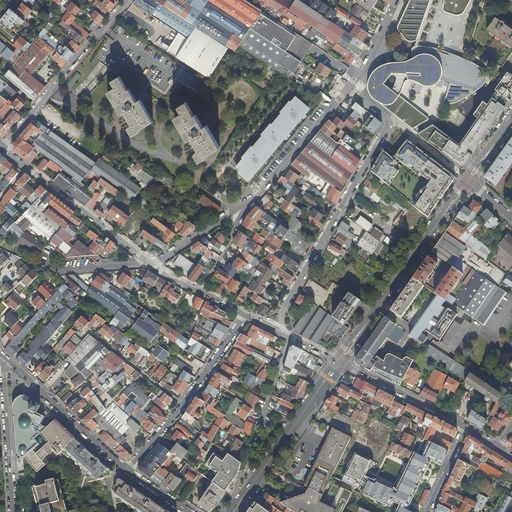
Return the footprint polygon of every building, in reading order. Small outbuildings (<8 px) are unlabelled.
[(102,5),(109,11),(112,7),(115,4),(110,0),(101,0),(104,3),(102,5)] [(188,38),(220,59),(229,47),(228,46),(228,47),(226,46),(230,39),(239,45),(250,28),(255,20),(260,12),(261,10),(245,0),(167,0),(168,0),(167,0),(136,0),(134,3),(176,30),(181,34),(188,38)] [(324,34),(328,28),(292,5),(285,0),(271,0),(275,2),(288,11),(298,18),(313,27),(324,34)] [(337,34),(342,38),(344,34),(335,28),(337,25),(308,6),(302,2),(299,0),(294,0),(292,5),(328,28),(332,31),(337,34)] [(337,25),(342,28),(346,22),(335,15),(337,12),(334,10),(319,0),(312,0),(308,6),(337,25)] [(356,0),(356,1),(357,2),(360,3),(370,10),(371,10),(377,0),(356,0)] [(429,0),(410,0),(398,26),(398,30),(406,41),(408,42),(412,42),(417,39),(429,0)] [(429,0),(417,39),(420,40),(433,0),(429,0)] [(443,0),(442,9),(442,10),(444,11),(457,15),(460,15),(462,14),(469,0),(443,0)] [(15,12),(24,20),(32,10),(23,2),(15,12)] [(80,9),(72,2),(66,9),(68,11),(74,16),(80,9)] [(288,11),(275,2),(272,7),(279,11),(285,15),(288,11)] [(105,13),(107,10),(99,3),(97,6),(105,13)] [(366,15),(370,10),(360,3),(359,5),(357,4),(351,12),(358,17),(362,12),(366,15)] [(334,10),(337,12),(357,25),(359,26),(361,23),(352,16),(350,19),(347,17),(349,14),(337,6),(334,10)] [(26,28),(29,24),(24,20),(15,12),(10,8),(0,20),(7,25),(11,28),(13,25),(12,24),(16,19),(26,28)] [(261,10),(260,12),(296,36),(297,33),(261,10)] [(74,16),(68,11),(61,19),(67,24),(82,37),(85,39),(89,34),(73,20),(76,17),(74,16)] [(103,17),(95,11),(90,17),(98,24),(103,17)] [(275,17),(281,22),(284,17),(285,15),(279,11),(275,17)] [(296,21),(298,18),(288,11),(285,15),(296,22),(296,21)] [(255,20),(306,53),(313,43),(305,38),(297,33),(296,36),(260,12),(255,20)] [(511,46),(511,28),(504,23),(505,21),(502,20),(501,21),(495,17),(487,29),(511,46)] [(310,30),(313,27),(298,18),(296,21),(304,26),(305,26),(310,30)] [(250,28),(301,61),(306,53),(255,20),(250,28)] [(48,23),(44,28),(47,30),(53,24),(50,21),(49,21),(48,23)] [(296,22),(293,25),(301,31),(304,26),(296,21),(296,22)] [(82,37),(67,24),(65,27),(71,33),(70,34),(69,36),(77,42),(82,37)] [(342,38),(350,43),(352,39),(349,36),(347,35),(347,34),(348,32),(342,28),(337,25),(335,28),(344,34),(342,38)] [(350,34),(362,41),(368,32),(359,26),(357,25),(350,34)] [(300,34),(306,37),(310,30),(305,26),(300,34)] [(317,44),(321,47),(323,43),(328,37),(324,34),(313,27),(310,30),(306,37),(309,39),(313,34),(320,39),(317,44)] [(239,45),(288,77),(292,71),(294,72),(301,61),(250,28),(239,45)] [(334,41),(342,46),(343,44),(338,40),(338,41),(329,35),(332,31),(328,28),(324,34),(328,37),(334,41)] [(351,52),(359,57),(363,51),(350,43),(342,38),(337,34),(332,31),(329,35),(338,41),(338,40),(343,44),(342,46),(351,52)] [(40,33),(38,35),(51,47),(54,50),(57,52),(67,60),(73,53),(66,46),(64,48),(65,49),(64,51),(60,48),(44,35),(40,32),(40,33)] [(350,43),(363,51),(367,45),(363,42),(362,41),(350,34),(348,32),(347,34),(347,35),(349,36),(352,39),(350,43)] [(169,52),(176,56),(188,38),(181,34),(169,52)] [(18,58),(13,64),(9,70),(38,94),(46,85),(43,83),(42,85),(31,75),(50,53),(51,54),(54,50),(51,47),(38,35),(30,44),(27,48),(24,51),(23,53),(18,58)] [(13,45),(18,49),(23,53),(24,51),(21,48),(24,45),(27,48),(30,44),(21,36),(13,45)] [(331,48),(334,44),(334,43),(333,42),(334,41),(328,37),(323,43),(331,48)] [(173,61),(185,68),(187,64),(192,67),(193,67),(209,77),(220,59),(188,38),(176,56),(173,61)] [(79,46),(72,39),(66,46),(73,53),(79,46)] [(235,51),(239,45),(230,39),(226,46),(228,47),(228,46),(229,47),(235,51)] [(370,95),(372,98),(376,101),(380,103),(383,104),(386,105),(387,105),(388,105),(389,105),(391,104),(393,103),(395,100),(399,95),(400,93),(402,90),(405,82),(405,81),(406,81),(408,80),(409,80),(411,80),(413,81),(416,81),(417,82),(419,83),(421,84),(423,85),(427,86),(429,86),(431,86),(433,85),(441,88),(444,81),(450,83),(444,103),(446,103),(448,104),(450,104),(452,104),(454,103),(457,102),(462,100),(472,94),(482,86),(484,85),(485,84),(485,82),(486,81),(487,80),(487,79),(487,77),(487,76),(487,75),(487,74),(486,73),(486,72),(486,71),(485,70),(484,69),(482,68),(480,66),(477,65),(473,62),(465,59),(461,57),(450,53),(443,50),(436,48),(429,47),(424,46),(421,46),(418,46),(420,40),(417,39),(414,46),(413,47),(412,48),(412,49),(412,52),(412,58),(410,59),(408,60),(405,60),(402,61),(399,62),(393,62),(389,62),(385,63),(382,64),(379,66),(377,67),(374,69),(372,72),(370,75),(369,77),(368,80),(367,83),(367,85),(367,89),(368,92),(370,95)] [(0,41),(0,53),(4,56),(13,64),(18,58),(23,53),(18,49),(14,54),(9,51),(10,50),(0,41)] [(333,48),(347,57),(351,52),(342,46),(334,41),(333,42),(334,43),(334,44),(335,45),(333,48)] [(323,43),(321,47),(329,52),(331,48),(323,43)] [(507,71),(511,74),(511,51),(501,67),(505,69),(507,71)] [(67,60),(57,52),(52,57),(53,58),(53,59),(55,61),(56,61),(59,63),(58,64),(61,67),(67,60)] [(352,63),(353,64),(357,60),(359,57),(351,52),(347,57),(345,60),(351,64),(352,63)] [(316,70),(326,77),(331,69),(321,63),(316,70)] [(269,66),(267,69),(276,76),(279,72),(269,66)] [(511,74),(507,71),(494,90),(496,91),(487,104),(482,101),(473,114),(477,118),(459,144),(433,125),(418,134),(462,168),(483,140),(511,97),(511,74)] [(69,88),(81,75),(77,72),(65,85),(69,88)] [(332,81),(336,84),(343,76),(338,74),(337,73),(332,81)] [(140,130),(153,122),(145,107),(140,100),(136,102),(128,88),(127,89),(119,76),(111,80),(114,87),(107,92),(120,115),(124,112),(132,126),(128,128),(133,136),(141,131),(140,130)] [(7,84),(4,87),(14,95),(16,92),(7,84)] [(383,104),(380,103),(412,129),(428,120),(428,119),(429,119),(428,118),(399,95),(395,100),(393,103),(391,104),(389,105),(388,105),(387,105),(386,105),(383,104)] [(6,102),(11,107),(13,109),(15,106),(19,110),(22,105),(22,106),(26,102),(18,96),(13,103),(8,99),(9,98),(7,97),(5,99),(7,101),(6,102)] [(306,108),(308,105),(305,103),(306,102),(303,99),(302,100),(296,96),(291,101),(289,104),(288,103),(283,109),(284,110),(281,113),(272,124),(270,126),(269,125),(263,131),(265,132),(262,135),(253,146),(251,149),(249,148),(244,154),(246,155),(243,158),(236,166),(240,169),(239,171),(243,174),(244,173),(248,176),(250,173),(253,170),(254,172),(257,168),(258,167),(260,168),(267,161),(265,159),(266,157),(269,154),(267,153),(270,151),(272,148),(273,149),(276,146),(278,144),(279,145),(286,138),(284,137),(285,135),(288,132),(286,130),(289,128),(291,125),(293,126),(295,124),(296,122),(298,123),(305,116),(303,114),(304,112),(307,109),(306,108)] [(0,109),(0,114),(3,117),(11,107),(6,102),(3,105),(0,109)] [(194,116),(186,102),(178,107),(182,114),(174,118),(187,139),(188,140),(191,138),(199,151),(195,154),(200,162),(208,157),(207,155),(220,147),(207,126),(204,128),(196,115),(194,116)] [(358,113),(363,108),(355,102),(351,107),(355,110),(351,115),(355,119),(356,119),(360,114),(358,113)] [(1,123),(0,124),(0,134),(4,135),(20,115),(14,109),(4,121),(7,123),(4,126),(1,123)] [(346,112),(340,119),(345,123),(351,128),(355,124),(358,127),(361,123),(356,119),(355,119),(351,115),(346,112)] [(371,114),(363,124),(373,132),(381,122),(371,114)] [(333,122),(337,126),(340,128),(341,129),(345,123),(340,119),(337,117),(333,122)] [(329,120),(325,125),(333,131),(337,126),(333,122),(329,120)] [(51,131),(37,121),(35,123),(36,123),(34,125),(48,135),(51,131)] [(132,201),(141,187),(99,158),(96,162),(94,161),(88,156),(84,161),(48,135),(34,125),(31,122),(28,126),(13,143),(13,148),(25,158),(32,150),(34,147),(51,160),(62,168),(81,182),(87,174),(88,175),(91,171),(97,175),(120,191),(120,192),(132,201)] [(325,125),(320,129),(330,136),(332,133),(336,136),(337,135),(336,134),(333,131),(325,125)] [(320,129),(291,165),(303,174),(308,177),(312,171),(328,183),(342,192),(360,160),(348,150),(337,142),(330,136),(320,129)] [(337,135),(336,136),(340,139),(341,138),(345,132),(344,131),(341,129),(339,132),(338,134),(337,135)] [(88,156),(51,131),(48,135),(84,161),(88,156)] [(352,143),(354,140),(349,135),(347,134),(343,140),(345,142),(347,141),(349,143),(352,143)] [(370,143),(372,139),(366,134),(363,137),(369,142),(370,143)] [(366,149),(368,146),(358,137),(356,140),(366,149)] [(511,139),(484,180),(497,189),(511,167),(511,139)] [(407,140),(392,158),(396,161),(398,159),(419,175),(420,173),(430,180),(425,187),(426,188),(423,191),(421,190),(420,191),(416,197),(418,198),(413,206),(427,217),(455,177),(440,166),(413,144),(407,140)] [(339,141),(337,142),(348,150),(349,149),(339,141)] [(32,150),(25,158),(30,162),(37,153),(32,150)] [(392,158),(383,150),(377,160),(371,171),(388,186),(402,167),(396,161),(392,158)] [(37,167),(41,171),(46,165),(50,161),(48,160),(47,160),(44,158),(37,167)] [(9,173),(11,171),(14,167),(6,160),(3,163),(3,172),(7,175),(9,173)] [(62,168),(51,160),(50,161),(46,165),(52,169),(53,168),(59,173),(60,171),(62,168)] [(145,189),(153,177),(143,170),(145,166),(138,161),(136,165),(131,163),(126,171),(141,182),(139,184),(145,189)] [(288,180),(293,183),(299,175),(290,169),(285,178),(288,180)] [(6,178),(10,182),(18,174),(13,170),(11,172),(11,171),(9,173),(10,173),(6,178)] [(95,193),(93,191),(88,188),(84,185),(82,187),(67,176),(66,178),(64,177),(65,175),(60,171),(59,173),(58,174),(55,177),(53,180),(86,206),(87,205),(95,193)] [(0,203),(0,217),(5,210),(3,209),(8,203),(13,198),(20,190),(26,183),(30,178),(25,174),(16,184),(12,190),(12,189),(0,203)] [(303,174),(296,185),(301,188),(301,189),(301,188),(303,185),(304,183),(305,182),(308,177),(303,174)] [(117,196),(120,192),(120,191),(97,175),(94,179),(95,179),(94,180),(99,183),(105,187),(105,188),(110,192),(111,191),(117,196)] [(367,179),(364,184),(374,192),(375,193),(379,189),(367,179)] [(93,191),(99,183),(94,180),(88,188),(93,191)] [(35,192),(26,183),(20,190),(29,198),(35,192)] [(342,192),(328,183),(322,193),(324,194),(326,195),(336,202),(342,192)] [(324,194),(322,193),(309,184),(308,186),(307,186),(308,188),(322,198),(324,194)] [(24,204),(29,209),(46,191),(40,186),(35,192),(29,198),(24,204)] [(289,195),(286,199),(289,202),(290,202),(299,190),(295,187),(292,191),(290,189),(288,189),(286,192),(286,194),(289,195)] [(8,238),(12,234),(18,238),(24,232),(22,231),(27,226),(67,258),(97,255),(96,254),(89,249),(74,237),(44,214),(42,212),(37,209),(51,194),(46,191),(29,209),(17,221),(3,236),(8,238)] [(96,193),(95,193),(87,205),(92,209),(97,203),(95,202),(99,197),(98,197),(100,194),(97,192),(96,193)] [(375,193),(374,192),(371,197),(377,202),(380,197),(375,193)] [(318,202),(306,193),(303,197),(316,205),(318,202)] [(74,212),(51,194),(37,209),(42,212),(51,202),(51,205),(67,218),(66,220),(67,221),(72,214),(74,212)] [(216,214),(220,211),(219,209),(221,207),(210,199),(203,194),(198,201),(199,202),(209,209),(216,214)] [(100,217),(110,205),(113,201),(107,196),(94,212),(100,217)] [(264,196),(261,200),(263,201),(266,203),(261,209),(264,211),(269,206),(272,202),(270,200),(264,196)] [(286,199),(282,197),(279,201),(283,203),(280,207),(282,209),(284,210),(289,202),(286,199)] [(8,203),(12,207),(17,202),(13,198),(8,203)] [(405,212),(407,209),(395,201),(391,206),(397,210),(399,208),(405,212)] [(474,201),(468,209),(476,214),(481,206),(474,201)] [(290,202),(289,202),(284,210),(298,220),(300,217),(292,211),(294,208),(301,212),(302,210),(295,205),(292,204),(290,202)] [(7,212),(12,217),(17,211),(12,207),(8,203),(3,209),(5,210),(7,212)] [(280,207),(276,204),(269,215),(282,225),(284,222),(277,216),(282,209),(280,207)] [(100,217),(103,219),(108,212),(124,224),(129,217),(129,216),(120,210),(113,205),(112,206),(110,205),(100,217)] [(249,213),(247,216),(265,228),(282,240),(289,230),(285,227),(282,225),(269,215),(266,213),(264,211),(261,209),(258,207),(256,205),(249,213)] [(319,221),(323,214),(314,208),(310,215),(319,221)] [(468,209),(467,208),(465,212),(461,210),(461,211),(461,212),(460,211),(457,216),(466,222),(469,218),(472,220),(474,219),(476,216),(477,215),(476,214),(468,209)] [(48,209),(44,214),(74,237),(78,232),(64,221),(63,220),(48,209)] [(486,223),(493,216),(486,209),(480,215),(486,221),(485,222),(486,223)] [(401,211),(393,223),(409,234),(415,227),(406,221),(409,216),(401,211)] [(84,223),(72,214),(67,221),(71,224),(72,222),(76,225),(75,227),(86,235),(90,230),(89,229),(83,225),(84,223)] [(321,228),(323,224),(319,221),(310,215),(308,219),(321,228)] [(265,228),(247,216),(243,223),(256,233),(260,235),(265,228)] [(290,229),(296,232),(302,223),(292,216),(287,224),(285,227),(289,230),(290,229)] [(368,231),(372,226),(360,216),(356,222),(368,231)] [(500,222),(493,216),(486,223),(484,225),(488,229),(491,226),(494,229),(500,222)] [(11,218),(0,230),(0,234),(3,236),(17,221),(12,217),(11,218)] [(175,233),(154,217),(150,221),(164,231),(163,233),(165,234),(162,238),(160,240),(167,244),(170,240),(175,233)] [(188,233),(193,230),(185,224),(177,219),(172,225),(181,231),(180,232),(185,235),(188,233)] [(463,229),(453,221),(446,231),(450,234),(466,246),(467,245),(471,248),(478,240),(474,237),(472,235),(481,224),(476,221),(474,219),(472,220),(463,229)] [(193,230),(197,227),(187,220),(185,224),(193,230)] [(342,222),(337,230),(341,232),(351,240),(354,236),(348,232),(350,228),(342,222)] [(472,235),(474,237),(483,226),(481,224),(472,235)] [(96,229),(93,227),(90,230),(86,235),(91,239),(94,241),(98,237),(93,233),(96,229)] [(162,238),(145,227),(144,229),(158,238),(160,240),(162,238)] [(282,240),(265,228),(260,235),(265,238),(268,241),(270,242),(279,248),(281,245),(279,244),(282,240)] [(158,238),(144,229),(140,233),(145,236),(146,237),(152,241),(146,251),(150,251),(155,242),(158,238)] [(373,229),(370,234),(380,242),(385,235),(377,229),(376,230),(373,229)] [(252,239),(239,230),(233,241),(240,246),(259,260),(261,262),(275,271),(284,278),(290,282),(293,277),(284,270),(279,267),(265,257),(258,253),(262,246),(252,239)] [(289,230),(282,240),(303,255),(310,245),(296,235),(289,230)] [(24,232),(18,238),(16,242),(40,253),(44,246),(25,231),(24,232)] [(219,231),(213,238),(214,239),(220,243),(222,245),(227,238),(219,231)] [(366,231),(357,245),(361,247),(366,251),(371,255),(380,242),(370,234),(366,231)] [(450,234),(446,231),(432,252),(452,267),(457,259),(466,246),(450,234)] [(351,240),(341,232),(337,237),(335,240),(333,239),(332,240),(342,247),(343,245),(348,248),(353,241),(351,240)] [(260,235),(256,233),(253,238),(261,244),(265,238),(260,235)] [(511,256),(511,237),(507,233),(501,240),(498,244),(511,256)] [(143,239),(139,235),(133,242),(138,246),(143,239)] [(386,236),(383,241),(389,245),(392,241),(386,236)] [(105,249),(111,241),(107,238),(105,241),(104,242),(101,239),(98,237),(94,241),(99,245),(102,247),(105,249)] [(204,237),(198,241),(203,245),(208,248),(209,249),(211,247),(212,247),(213,246),(213,245),(210,242),(209,241),(204,237)] [(167,244),(160,240),(158,238),(155,242),(164,249),(169,246),(167,244)] [(213,238),(210,242),(213,245),(213,246),(214,247),(215,246),(217,248),(220,243),(214,239),(213,238)] [(89,249),(96,254),(102,247),(99,245),(94,241),(91,239),(90,241),(93,243),(89,249)] [(105,249),(109,252),(112,248),(115,251),(117,247),(114,245),(115,244),(114,243),(111,241),(105,249)] [(198,241),(191,246),(196,253),(197,252),(203,245),(198,241)] [(269,243),(270,242),(268,241),(264,246),(263,247),(269,251),(277,257),(278,255),(274,252),(277,248),(269,243)] [(346,251),(344,250),(331,242),(328,247),(330,248),(330,249),(334,253),(335,251),(343,256),(346,251)] [(380,242),(371,255),(373,256),(374,257),(383,244),(380,242)] [(511,259),(511,256),(498,244),(496,246),(511,259)] [(203,245),(197,252),(203,256),(203,255),(207,249),(208,248),(203,245)] [(243,253),(240,257),(254,267),(258,261),(259,260),(240,246),(238,249),(243,253)] [(207,249),(203,255),(207,258),(209,255),(212,252),(207,249)] [(265,257),(279,267),(283,261),(280,259),(277,257),(269,251),(265,257)] [(302,261),(303,260),(290,251),(288,254),(301,263),(302,261)] [(2,253),(0,255),(0,264),(3,267),(9,261),(8,260),(8,259),(2,253)] [(180,253),(173,264),(187,272),(193,263),(188,259),(180,253)] [(297,270),(300,265),(284,254),(280,259),(283,261),(297,270)] [(23,259),(14,255),(9,260),(16,267),(18,268),(17,269),(18,271),(24,264),(21,261),(23,259)] [(203,255),(203,256),(198,262),(205,267),(210,271),(213,267),(210,266),(209,268),(205,266),(207,262),(214,266),(215,263),(210,260),(207,258),(203,255)] [(233,262),(232,264),(238,269),(248,275),(254,267),(240,257),(238,256),(236,259),(234,258),(232,261),(233,262)] [(438,264),(428,257),(413,279),(423,286),(431,291),(437,296),(445,301),(445,300),(452,305),(456,299),(449,294),(462,275),(463,275),(461,274),(453,267),(445,279),(443,278),(441,281),(443,282),(436,291),(424,283),(431,274),(433,275),(435,272),(433,271),(438,264)] [(457,259),(452,267),(453,267),(461,274),(463,271),(466,265),(465,265),(457,259)] [(190,274),(187,278),(194,281),(202,271),(205,267),(198,262),(196,265),(190,274)] [(269,278),(275,271),(261,262),(260,263),(259,264),(263,267),(260,271),(269,278)] [(193,263),(187,272),(190,274),(196,265),(193,263)] [(230,275),(232,277),(238,269),(232,264),(229,263),(224,271),(230,275)] [(30,270),(24,264),(18,271),(17,272),(22,277),(30,270)] [(293,277),(296,273),(287,266),(284,270),(293,277)] [(219,294),(222,288),(225,284),(230,275),(224,271),(218,267),(214,275),(225,281),(224,282),(223,282),(220,287),(219,286),(215,292),(219,294)] [(266,288),(269,283),(270,281),(268,280),(269,278),(260,271),(254,267),(248,275),(254,280),(266,288)] [(475,271),(472,269),(463,283),(466,285),(475,271)] [(132,275),(136,270),(131,270),(127,275),(136,281),(142,285),(144,282),(137,277),(136,278),(132,275)] [(155,275),(149,270),(143,279),(152,285),(151,286),(150,287),(148,286),(147,288),(150,291),(159,277),(155,275)] [(37,276),(31,271),(20,282),(26,287),(37,276)] [(124,273),(123,272),(117,282),(125,287),(128,284),(130,286),(129,288),(131,289),(136,281),(127,275),(124,273)] [(506,292),(499,288),(475,272),(452,305),(453,306),(454,305),(483,325),(506,292)] [(100,274),(98,276),(109,284),(112,280),(111,280),(112,278),(106,274),(105,274),(104,275),(103,274),(100,274)] [(230,275),(225,284),(229,287),(228,288),(230,290),(231,289),(235,292),(237,289),(236,288),(239,284),(236,282),(236,281),(233,279),(231,282),(230,281),(232,277),(230,275)] [(511,287),(511,278),(507,275),(507,276),(503,282),(511,287)] [(90,287),(87,292),(114,314),(116,315),(129,298),(123,294),(121,292),(109,284),(98,276),(90,287)] [(168,282),(159,277),(150,291),(159,297),(168,282)] [(71,285),(68,288),(74,293),(76,290),(82,295),(85,291),(76,284),(69,278),(66,280),(71,285)] [(289,285),(290,282),(284,278),(282,281),(288,286),(289,285)] [(79,279),(76,283),(83,289),(87,292),(90,287),(79,279)] [(423,286),(413,279),(390,310),(401,317),(423,286)] [(9,280),(6,283),(13,289),(15,287),(9,280)] [(265,289),(266,288),(254,280),(249,286),(243,282),(242,283),(245,285),(249,289),(255,292),(260,296),(261,295),(268,299),(272,294),(265,289)] [(171,283),(168,282),(159,297),(161,298),(163,296),(165,295),(169,298),(173,291),(174,289),(169,287),(171,283)] [(6,283),(2,287),(7,291),(2,297),(4,299),(13,289),(6,283)] [(12,341),(5,349),(6,350),(14,357),(20,349),(17,346),(30,332),(31,331),(30,331),(48,310),(51,312),(54,308),(51,306),(54,303),(56,306),(64,297),(69,302),(59,314),(58,314),(55,318),(56,319),(53,323),(51,322),(46,328),(48,329),(43,335),(39,339),(38,337),(33,342),(35,343),(31,348),(32,349),(27,355),(25,353),(23,355),(22,354),(17,360),(25,367),(34,357),(37,353),(45,344),(73,311),(70,308),(72,305),(74,306),(78,301),(77,300),(75,299),(72,296),(74,295),(67,289),(68,287),(64,283),(55,294),(48,301),(34,317),(24,328),(12,341)] [(48,301),(55,294),(46,285),(39,292),(48,301)] [(245,285),(237,297),(242,301),(245,296),(244,296),(249,289),(245,285)] [(173,291),(169,298),(169,299),(174,302),(176,303),(180,296),(177,294),(173,291)] [(260,303),(263,298),(260,296),(255,292),(251,297),(260,303)] [(5,302),(8,306),(10,304),(17,297),(13,293),(5,302)] [(327,330),(341,339),(348,328),(343,325),(360,301),(348,293),(332,317),(309,300),(301,313),(293,308),(290,313),(295,332),(323,347),(324,344),(323,342),(320,341),(327,330)] [(306,298),(300,294),(295,302),(301,306),(306,298)] [(46,303),(39,296),(31,303),(39,310),(46,303)] [(445,301),(437,296),(410,335),(423,343),(428,337),(422,333),(425,330),(440,340),(457,314),(442,305),(445,301)] [(10,304),(11,306),(16,310),(23,303),(17,297),(10,304)] [(204,300),(197,297),(192,307),(193,308),(194,307),(199,310),(204,300)] [(116,315),(110,324),(112,326),(115,328),(118,330),(119,330),(126,335),(134,341),(141,347),(149,352),(156,357),(163,362),(166,358),(170,354),(170,353),(160,346),(167,337),(180,346),(183,348),(191,352),(201,359),(205,352),(208,354),(211,350),(191,338),(190,339),(189,341),(188,340),(182,335),(178,332),(167,325),(141,307),(129,298),(116,315)] [(261,302),(262,302),(257,309),(265,314),(269,308),(266,305),(269,302),(264,298),(261,302)] [(209,303),(206,301),(203,308),(212,312),(215,314),(218,308),(218,307),(215,305),(213,309),(212,308),(213,307),(208,305),(209,303)] [(212,312),(203,308),(201,311),(201,312),(210,316),(209,318),(213,320),(214,318),(218,319),(217,320),(222,322),(221,323),(230,327),(233,322),(229,320),(215,314),(212,312)] [(218,308),(215,314),(229,320),(231,315),(218,308)] [(99,310),(96,314),(106,321),(107,321),(108,319),(106,317),(104,317),(106,314),(99,310)] [(106,321),(96,314),(93,318),(95,320),(98,322),(100,323),(102,324),(101,325),(102,326),(106,321)] [(114,314),(107,322),(109,324),(110,324),(116,315),(114,314)] [(221,339),(229,328),(213,320),(209,318),(200,314),(197,322),(196,326),(217,337),(221,339)] [(11,315),(5,322),(12,329),(18,322),(11,315)] [(90,322),(82,316),(75,324),(79,327),(77,329),(79,330),(81,329),(83,331),(85,328),(87,326),(90,322)] [(396,325),(385,317),(355,360),(356,363),(371,371),(373,368),(379,372),(377,374),(400,386),(403,380),(409,368),(413,360),(407,357),(404,358),(403,361),(390,354),(387,355),(384,361),(375,355),(396,325)] [(91,320),(90,322),(87,326),(90,329),(95,323),(94,322),(91,320)] [(451,326),(465,335),(471,324),(467,322),(465,325),(462,323),(461,325),(454,321),(451,326)] [(12,329),(6,335),(12,341),(24,328),(18,322),(12,329)] [(105,335),(110,328),(105,324),(100,331),(102,333),(103,334),(102,335),(100,338),(102,339),(105,335)] [(257,333),(260,328),(253,325),(248,334),(247,333),(246,336),(251,338),(253,339),(266,345),(269,339),(257,333)] [(428,346),(423,353),(438,362),(452,371),(466,380),(470,373),(446,357),(451,349),(454,351),(465,335),(451,326),(436,351),(428,346)] [(202,330),(195,327),(194,331),(200,335),(202,330)] [(388,338),(397,344),(405,333),(396,327),(388,338)] [(60,341),(57,345),(60,348),(69,338),(68,337),(71,334),(72,334),(74,331),(71,328),(60,341)] [(116,332),(110,328),(105,335),(108,338),(109,339),(110,339),(116,332)] [(274,341),(276,337),(260,328),(257,333),(269,339),(274,341)] [(119,330),(118,331),(114,337),(116,339),(115,340),(117,341),(116,343),(113,347),(115,349),(120,343),(126,335),(119,330)] [(193,334),(191,338),(198,341),(199,340),(200,341),(203,337),(200,335),(194,331),(193,334)] [(251,338),(246,336),(241,333),(236,340),(237,340),(247,345),(251,338)] [(89,334),(86,337),(85,338),(84,339),(82,341),(78,346),(70,355),(67,358),(72,364),(64,372),(70,379),(74,375),(78,372),(79,373),(80,374),(84,380),(86,378),(92,372),(97,366),(110,353),(112,351),(106,347),(100,342),(93,337),(89,334)] [(134,341),(126,335),(120,343),(122,345),(122,344),(124,345),(126,343),(127,344),(121,352),(124,355),(124,354),(132,344),(133,343),(134,341)] [(207,340),(217,345),(218,343),(221,339),(217,337),(216,338),(215,337),(215,338),(214,337),(213,338),(210,336),(207,340)] [(78,346),(82,341),(77,337),(73,341),(77,344),(78,346)] [(268,346),(266,345),(253,339),(251,344),(266,351),(268,346)] [(266,355),(247,345),(237,340),(233,346),(263,363),(269,366),(270,364),(272,358),(271,357),(266,355)] [(70,355),(78,346),(77,344),(75,346),(69,341),(63,349),(70,355)] [(37,353),(39,355),(44,360),(52,350),(45,344),(37,353)] [(132,344),(124,354),(128,356),(131,351),(136,354),(140,349),(133,345),(132,344)] [(298,358),(302,350),(294,345),(290,347),(283,370),(290,374),(291,373),(293,368),(292,367),(293,365),(291,364),(294,356),(294,355),(296,356),(296,357),(298,358)] [(149,352),(141,347),(140,349),(136,354),(131,362),(136,366),(138,364),(136,362),(143,354),(146,356),(149,352)] [(274,353),(276,350),(269,347),(266,355),(271,357),(273,353),(274,353)] [(245,355),(235,349),(228,360),(239,367),(245,355)] [(121,359),(113,352),(112,351),(110,353),(97,366),(104,373),(99,378),(104,384),(127,363),(121,359)] [(156,357),(149,352),(146,356),(144,359),(145,359),(146,358),(149,360),(150,359),(153,361),(156,357)] [(320,358),(311,354),(309,359),(311,360),(312,360),(310,366),(308,365),(308,367),(318,372),(321,367),(317,365),(320,358)] [(194,357),(191,361),(201,368),(204,364),(194,357)] [(42,362),(35,371),(38,374),(51,360),(50,358),(47,361),(46,360),(44,363),(42,362)] [(175,358),(172,361),(190,373),(192,369),(175,358)] [(231,364),(223,358),(221,362),(224,363),(234,369),(242,374),(243,373),(244,371),(237,367),(236,369),(234,368),(235,367),(231,365),(231,364)] [(58,368),(64,361),(61,359),(56,366),(58,368)] [(161,365),(162,364),(156,360),(154,364),(156,366),(148,375),(151,378),(154,374),(161,365)] [(141,374),(135,370),(128,364),(127,363),(104,384),(102,386),(107,391),(125,375),(132,383),(136,379),(141,374)] [(234,369),(224,363),(221,368),(228,372),(231,374),(234,369)] [(263,363),(255,376),(264,382),(269,366),(263,363)] [(293,368),(291,373),(293,374),(294,372),(305,378),(309,371),(305,369),(306,368),(298,364),(296,363),(294,365),(293,368)] [(175,364),(172,367),(169,371),(172,373),(177,365),(175,364)] [(40,374),(47,380),(54,373),(52,370),(54,367),(52,365),(50,368),(47,366),(40,374)] [(168,370),(161,365),(154,374),(157,376),(159,377),(161,379),(168,370)] [(104,373),(97,366),(92,372),(99,378),(104,373)] [(231,374),(228,372),(227,372),(221,368),(219,371),(225,375),(226,374),(229,377),(229,376),(231,377),(230,378),(231,379),(231,380),(232,381),(236,383),(239,379),(231,374)] [(420,373),(409,368),(403,380),(408,382),(413,385),(414,384),(420,373)] [(439,395),(444,387),(449,377),(434,369),(427,382),(424,388),(439,395)] [(511,393),(511,389),(509,387),(481,369),(479,372),(504,389),(508,391),(511,393)] [(507,375),(510,377),(511,377),(511,373),(505,369),(503,372),(507,375)] [(187,383),(192,376),(184,370),(182,373),(181,373),(179,375),(180,376),(179,377),(187,383)] [(217,371),(215,370),(212,374),(214,376),(209,384),(216,388),(218,386),(219,387),(220,386),(219,385),(222,380),(230,385),(232,381),(231,380),(225,376),(217,371)] [(172,373),(169,371),(159,384),(163,387),(166,383),(172,376),(174,374),(172,373)] [(263,386),(264,382),(255,376),(249,373),(247,376),(245,375),(244,378),(245,379),(244,381),(251,386),(254,381),(263,386)] [(466,380),(465,382),(470,385),(469,387),(471,388),(472,387),(474,388),(486,396),(490,399),(496,403),(501,394),(473,376),(470,373),(466,380)] [(80,374),(71,381),(71,382),(76,388),(85,381),(84,380),(80,374)] [(181,394),(189,384),(187,383),(179,377),(174,374),(172,376),(178,380),(173,388),(181,393),(181,394)] [(310,383),(296,376),(294,381),(298,383),(296,387),(304,391),(310,383)] [(449,377),(444,387),(455,392),(460,383),(454,379),(454,378),(453,377),(452,378),(449,377)] [(364,391),(368,384),(363,381),(362,382),(360,381),(361,380),(357,379),(354,385),(357,387),(361,389),(364,391)] [(166,383),(163,387),(170,392),(173,388),(166,383)] [(216,388),(209,384),(208,383),(207,385),(207,387),(204,391),(215,398),(220,391),(216,388)] [(151,399),(132,384),(122,393),(138,406),(143,410),(152,400),(151,399)] [(296,387),(289,384),(286,388),(288,389),(294,392),(296,387)] [(360,401),(362,396),(358,393),(346,387),(342,384),(338,392),(342,394),(341,395),(346,398),(348,394),(360,401)] [(375,399),(379,389),(368,384),(364,391),(362,396),(360,401),(366,403),(372,406),(372,404),(375,399)] [(87,395),(92,390),(89,387),(81,394),(82,395),(81,396),(83,399),(85,397),(87,395)] [(298,400),(304,391),(296,387),(294,392),(288,389),(286,394),(293,397),(296,398),(298,400)] [(422,390),(420,394),(436,402),(439,395),(424,388),(422,390)] [(393,401),(395,397),(379,389),(375,399),(381,402),(390,407),(393,401)] [(496,403),(490,414),(494,417),(508,391),(504,389),(501,394),(496,403)] [(161,390),(156,396),(167,405),(172,399),(161,390)] [(215,398),(204,391),(202,395),(204,397),(202,400),(205,402),(209,404),(213,407),(218,400),(215,398)] [(70,392),(61,400),(62,401),(64,403),(73,395),(70,392)] [(135,409),(138,406),(122,393),(119,397),(120,399),(117,402),(115,401),(114,402),(118,407),(119,406),(120,407),(126,401),(130,404),(125,410),(128,414),(134,407),(135,409)] [(246,403),(257,410),(260,398),(252,393),(246,403)] [(290,402),(293,397),(286,394),(284,393),(281,398),(290,402)] [(40,442),(36,438),(40,434),(46,428),(42,426),(45,420),(37,416),(39,409),(24,402),(27,395),(24,396),(21,398),(17,401),(14,404),(13,408),(18,459),(19,460),(24,456),(32,449),(40,442)] [(98,408),(102,404),(95,395),(90,398),(93,402),(94,404),(98,408)] [(156,396),(155,395),(151,399),(152,400),(163,409),(167,405),(156,396)] [(202,400),(196,396),(186,412),(187,413),(182,419),(190,425),(191,423),(193,424),(195,421),(194,419),(195,418),(194,418),(196,416),(199,418),(204,411),(200,408),(199,410),(197,408),(199,406),(201,407),(205,402),(202,400)] [(331,399),(328,398),(323,405),(328,407),(333,410),(339,399),(332,396),(331,399)] [(241,429),(249,435),(254,420),(248,418),(247,422),(245,428),(243,427),(245,424),(244,423),(245,422),(243,420),(242,421),(231,415),(239,403),(241,400),(236,397),(234,400),(231,405),(229,408),(225,415),(224,418),(241,429)] [(291,410),(295,405),(290,402),(281,398),(280,398),(279,400),(277,403),(291,410)] [(75,399),(67,406),(69,407),(71,410),(78,404),(79,403),(76,400),(75,399)] [(83,399),(79,403),(78,404),(82,408),(87,403),(83,399)] [(362,412),(366,403),(360,401),(355,409),(362,412)] [(400,411),(403,406),(393,401),(390,407),(389,410),(396,414),(397,413),(399,414),(400,411)] [(289,413),(291,410),(277,403),(274,402),(273,405),(278,407),(277,410),(287,415),(289,413)] [(243,403),(242,405),(243,406),(242,408),(241,407),(240,407),(239,407),(239,408),(241,409),(239,412),(238,413),(237,414),(245,420),(252,409),(243,403)] [(368,415),(372,406),(366,403),(362,412),(368,415)] [(78,404),(71,410),(77,415),(79,414),(77,412),(79,411),(82,408),(78,404)] [(213,407),(209,404),(206,409),(218,417),(216,420),(211,430),(209,433),(208,433),(207,434),(203,430),(201,433),(202,434),(212,441),(219,426),(224,418),(225,415),(213,407)] [(423,425),(428,414),(407,404),(406,408),(405,410),(417,416),(414,421),(418,424),(418,425),(422,427),(423,425)] [(149,415),(143,410),(138,406),(135,409),(137,410),(138,409),(147,417),(149,415)] [(368,415),(362,412),(355,409),(353,413),(342,407),(340,406),(339,406),(337,412),(358,422),(363,424),(368,415)] [(159,423),(165,417),(160,413),(161,412),(154,407),(151,410),(153,412),(150,416),(159,423)] [(117,417),(108,408),(107,409),(105,408),(101,412),(98,414),(93,419),(92,419),(103,429),(105,431),(111,436),(112,437),(114,434),(107,428),(110,425),(117,417)] [(503,423),(507,426),(511,418),(511,415),(508,413),(510,411),(506,408),(502,414),(501,413),(500,413),(499,415),(499,416),(500,416),(498,419),(503,423)] [(93,419),(98,414),(94,409),(94,410),(91,412),(89,414),(93,419)] [(150,419),(147,417),(138,409),(137,410),(133,415),(144,425),(150,419)] [(472,410),(467,420),(473,423),(482,429),(486,422),(488,418),(487,417),(486,419),(472,410)] [(92,419),(93,419),(89,414),(86,416),(84,418),(82,420),(86,424),(92,419)] [(456,428),(428,414),(423,425),(429,427),(424,438),(431,441),(436,429),(454,438),(457,432),(456,428)] [(488,418),(486,422),(489,424),(488,424),(497,431),(503,423),(498,419),(494,417),(490,414),(488,418)] [(403,415),(402,418),(396,428),(401,431),(404,425),(407,426),(410,419),(403,415)] [(112,437),(115,440),(120,435),(121,437),(121,436),(129,427),(127,424),(117,417),(110,425),(107,428),(114,434),(112,437)] [(224,418),(219,426),(223,429),(227,423),(232,426),(228,432),(229,433),(236,437),(241,429),(224,418)] [(65,428),(56,419),(46,428),(40,434),(48,442),(36,453),(32,449),(24,456),(38,471),(46,464),(42,460),(49,454),(53,458),(60,452),(74,438),(65,428)] [(86,424),(98,434),(102,430),(103,429),(92,419),(86,424)] [(140,426),(132,419),(127,424),(129,427),(135,432),(140,426)] [(151,433),(154,430),(153,429),(155,426),(153,423),(154,422),(151,419),(150,420),(150,419),(144,425),(144,426),(151,433)] [(192,434),(178,423),(175,427),(189,437),(192,434)] [(187,437),(173,427),(171,429),(175,433),(174,434),(173,434),(171,436),(172,437),(171,438),(177,443),(182,437),(184,439),(185,439),(187,437)] [(332,429),(331,429),(327,438),(305,483),(304,486),(307,487),(304,492),(305,494),(281,503),(286,507),(286,508),(293,511),(299,511),(301,510),(304,511),(342,511),(351,493),(333,484),(323,504),(319,502),(332,476),(345,448),(351,437),(332,428),(332,429)] [(100,436),(106,442),(111,436),(105,431),(100,436)] [(241,441),(240,440),(236,437),(229,433),(226,439),(229,441),(224,447),(234,453),(241,441)] [(202,434),(199,439),(205,444),(209,447),(210,445),(206,442),(207,441),(210,444),(212,441),(202,434)] [(412,436),(409,434),(408,436),(406,437),(404,435),(401,442),(409,446),(415,435),(412,434),(412,436)] [(115,440),(120,445),(125,439),(121,436),(121,437),(120,435),(115,440)] [(442,465),(449,450),(439,446),(431,441),(424,438),(418,435),(412,451),(392,441),(389,449),(411,459),(396,489),(375,479),(374,481),(364,476),(372,461),(355,452),(341,481),(354,487),(356,483),(363,487),(360,493),(389,507),(392,501),(399,505),(395,511),(407,511),(406,511),(431,460),(442,465)] [(478,441),(470,435),(466,437),(464,443),(465,444),(461,454),(480,464),(482,462),(485,463),(488,457),(490,457),(494,451),(478,441)] [(116,450),(120,445),(115,440),(112,437),(111,436),(106,442),(116,450)] [(100,460),(74,438),(60,452),(77,469),(80,466),(88,473),(86,475),(87,482),(110,477),(111,477),(111,476),(112,475),(112,474),(112,473),(99,461),(100,460)] [(199,439),(195,443),(202,448),(205,444),(199,439)] [(449,450),(452,443),(443,439),(439,446),(449,450)] [(172,452),(159,443),(139,466),(139,470),(146,474),(151,478),(173,453),(172,452)] [(188,451),(180,445),(178,443),(172,452),(173,453),(176,455),(178,456),(182,459),(188,451)] [(128,458),(132,455),(120,445),(116,450),(125,458),(128,458)] [(508,460),(494,451),(490,457),(496,462),(505,467),(508,460)] [(173,453),(151,478),(161,484),(166,479),(164,478),(169,472),(165,469),(172,460),(176,455),(173,453)] [(220,473),(213,482),(225,491),(239,472),(241,463),(229,454),(224,462),(215,456),(209,465),(220,473)] [(461,454),(459,459),(470,465),(471,466),(475,468),(477,469),(482,471),(499,480),(501,477),(490,470),(492,468),(485,463),(482,462),(480,464),(461,454)] [(182,459),(178,456),(174,461),(178,465),(182,460),(182,459)] [(459,459),(451,476),(461,482),(467,468),(468,469),(470,465),(459,459)] [(511,463),(508,460),(505,467),(504,468),(504,470),(503,471),(501,477),(499,480),(498,482),(504,485),(506,481),(510,484),(511,482),(511,463)] [(187,463),(179,472),(178,474),(181,477),(191,466),(187,463)] [(490,470),(501,477),(503,471),(494,465),(492,468),(490,470)] [(194,482),(198,475),(194,472),(195,469),(193,467),(192,467),(185,475),(194,482)] [(166,479),(161,484),(167,488),(168,487),(176,476),(178,474),(179,472),(175,468),(166,479)] [(27,487),(19,490),(19,493),(24,511),(90,511),(88,511),(87,511),(85,511),(77,511),(75,509),(67,511),(66,509),(58,480),(55,480),(54,476),(45,479),(46,482),(27,487)] [(176,476),(168,487),(173,491),(182,480),(180,478),(179,478),(176,476)] [(446,483),(443,491),(450,494),(464,502),(471,506),(475,508),(477,503),(472,500),(465,497),(465,498),(451,490),(452,488),(450,487),(452,483),(458,487),(461,482),(451,476),(447,483),(446,483)] [(114,486),(115,491),(115,493),(112,498),(117,502),(117,503),(118,503),(120,500),(138,511),(170,511),(121,479),(120,478),(118,478),(117,479),(117,480),(116,480),(116,481),(116,482),(114,486)] [(211,511),(225,491),(213,482),(198,504),(209,511),(211,511)] [(419,503),(424,505),(430,491),(427,490),(426,490),(425,491),(419,503)] [(450,494),(443,491),(437,504),(438,504),(453,511),(467,511),(470,508),(471,506),(464,502),(460,509),(449,503),(447,502),(450,494)] [(275,499),(267,493),(263,498),(281,511),(282,511),(286,508),(286,507),(281,503),(275,499)] [(477,503),(475,508),(474,510),(473,511),(475,511),(478,509),(481,511),(488,498),(481,495),(478,502),(477,503)] [(499,511),(511,511),(511,498),(505,495),(496,510),(499,511)] [(281,511),(263,498),(259,496),(255,502),(260,505),(268,511),(293,511),(286,508),(282,511),(281,511)] [(255,502),(247,511),(268,511),(260,505),(255,502)]
